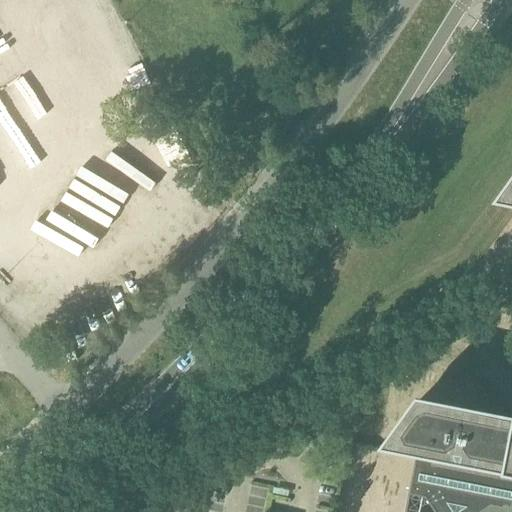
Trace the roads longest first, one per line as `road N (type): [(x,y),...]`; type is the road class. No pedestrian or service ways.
road 1 (secondary): [(33,511),(248,321),(375,164),(490,0)]
road 2 (unclassified): [(0,470),(236,232),(412,0)]
